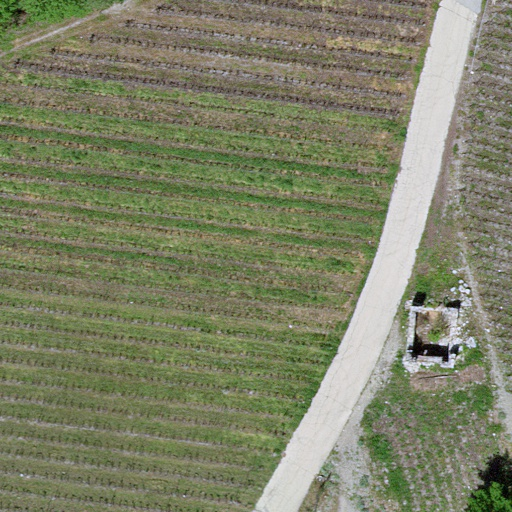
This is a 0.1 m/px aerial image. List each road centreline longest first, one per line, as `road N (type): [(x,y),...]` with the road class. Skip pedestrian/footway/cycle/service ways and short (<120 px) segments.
road 1 (track): [(272,511),(388,291),(464,0)]
road 2 (track): [(0,60),(133,0)]
